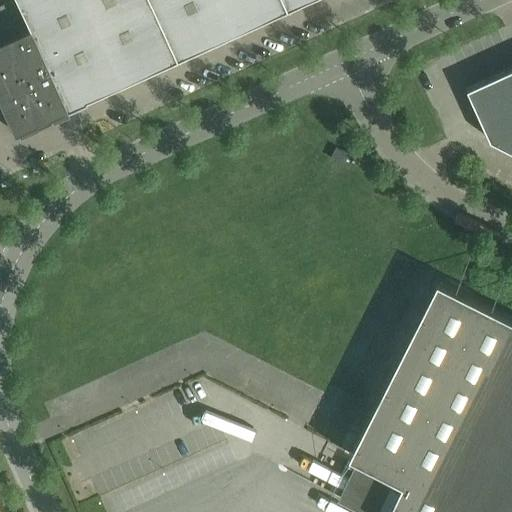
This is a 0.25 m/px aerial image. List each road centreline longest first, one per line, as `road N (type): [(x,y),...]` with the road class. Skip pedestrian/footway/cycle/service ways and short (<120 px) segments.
road 1 (unclassified): [(11,273),(48,215),(101,174),(346,61)]
road 2 (unclassified): [(511,233),(409,172),(346,61)]
road 3 (unclassified): [(346,61),(481,0)]
